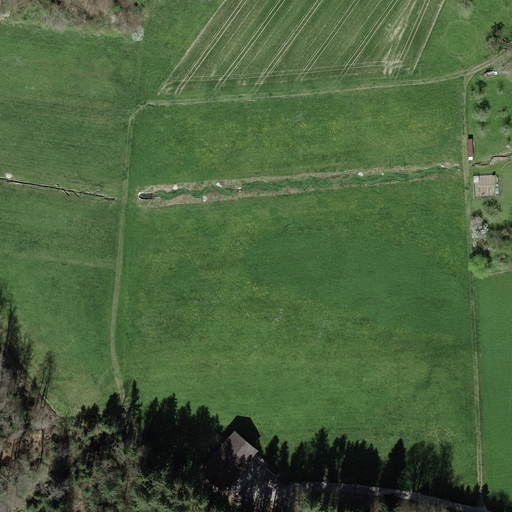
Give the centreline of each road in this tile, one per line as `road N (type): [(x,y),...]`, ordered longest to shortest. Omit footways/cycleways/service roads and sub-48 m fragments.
road 1 (track): [(289,511),(286,486),(217,488),(159,449),(137,424),(117,374),(144,0)]
road 2 (track): [(461,76),(479,332),(479,511)]
road 3 (track): [(511,47),(461,76),(142,103)]
road 4 (track): [(467,511),(366,490),(286,486)]
